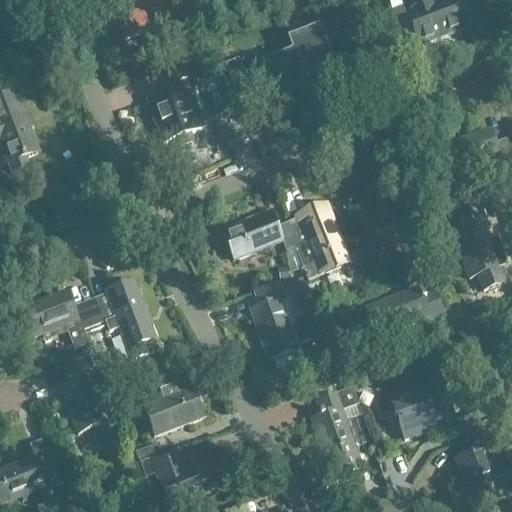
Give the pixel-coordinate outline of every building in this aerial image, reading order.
[(170,0),(126,0),(113,5),(126,40),(160,27),(165,40),(197,28),(188,5),(174,10),(170,0)] [(384,0),(392,19),(407,13),(408,17),(406,18),(417,48),(466,30),(464,23),(467,22),(461,4),(457,5),(454,0),(452,0),(434,7),(431,0),(384,0)] [(302,79),(306,91),(307,91),(302,78),(333,67),(324,41),(341,35),(355,72),(368,66),(349,18),(287,41),(291,53),(300,79),(302,79)] [(300,79),(291,53),(243,70),(239,59),(225,64),(234,89),(265,77),(274,103),(306,91),(302,79),(300,79)] [(177,89),(148,100),(164,143),(176,139),(177,144),(182,147),(191,143),(192,138),(191,134),(202,129),(189,91),(198,88),(190,65),(171,72),(177,89)] [(0,140),(2,140),(10,162),(39,151),(26,117),(29,116),(20,91),(0,98),(0,140)] [(221,115),(206,121),(219,153),(234,147),(221,115)] [(511,165),(511,158),(505,141),(493,145),(489,132),(447,147),(456,173),(499,159),(502,168),(511,165)] [(451,231),(469,279),(475,277),(482,295),(510,284),(504,268),(506,267),(497,243),(487,247),(478,222),(482,220),(476,206),(453,215),(458,228),(456,229),(451,231)] [(287,222),(296,246),(308,241),(321,273),(346,263),(329,221),(329,222),(323,207),(296,218),(297,220),(288,223),(287,222)] [(296,246),(287,222),(277,227),(271,212),(224,232),(235,259),(282,240),(286,250),(296,246)] [(280,281),(289,280),(288,270),(278,271),(280,281)] [(311,310),(322,303),(316,294),(313,296),(301,279),(293,285),(311,310)] [(95,298),(104,321),(105,325),(105,326),(108,334),(121,330),(132,361),(158,352),(153,338),(154,337),(133,281),(110,289),(111,291),(95,298)] [(259,308),(252,310),(269,360),(297,351),(280,302),(285,301),(279,285),(254,294),(259,308)] [(311,310),(293,285),(287,290),(305,315),(311,310)] [(417,290),(364,310),(376,339),(426,320),(429,324),(444,318),(435,293),(420,298),(417,290)] [(103,322),(95,300),(72,309),(67,295),(15,314),(26,343),(41,337),(78,324),(81,332),(83,331),(104,323),(103,322)] [(481,329),(469,333),(473,345),(486,341),(481,329)] [(106,365),(113,353),(102,347),(96,359),(106,365)] [(69,382),(60,386),(80,435),(108,423),(89,377),(100,372),(93,356),(63,369),(69,382)] [(437,379),(389,397),(407,442),(454,424),(437,379)] [(125,384),(117,383),(114,394),(122,395),(125,384)] [(163,400),(144,407),(155,436),(203,417),(192,389),(177,395),(173,384),(159,390),(163,400)] [(321,416),(312,420),(334,480),(362,469),(341,412),(358,406),(353,390),(317,403),(321,416)] [(485,436),(462,444),(467,459),(456,463),(474,510),(503,499),(511,496),(511,485),(507,471),(503,470),(493,473),(485,451),(490,449),(485,436)] [(33,460),(0,471),(0,504),(20,498),(22,503),(45,495),(50,509),(56,507),(57,511),(80,511),(73,490),(56,496),(54,491),(62,488),(53,463),(52,463),(44,440),(28,445),(33,460)] [(139,462),(163,453),(158,442),(135,450),(139,462)] [(132,462),(129,453),(120,456),(124,465),(132,462)] [(163,453),(139,462),(143,473),(155,469),(170,511),(197,501),(181,459),(168,464),(163,453)]
